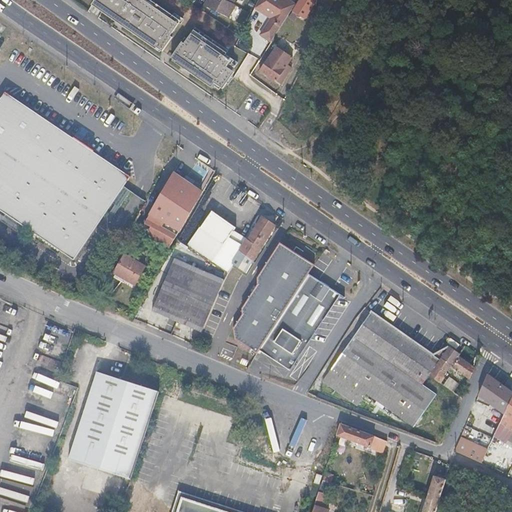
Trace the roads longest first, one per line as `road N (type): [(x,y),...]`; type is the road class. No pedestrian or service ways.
road 1 (secondary): [(0,0),(494,344)]
road 2 (unclassified): [(0,279),(443,454),(494,344)]
road 3 (secondary): [(505,326),(47,0)]
road 4 (track): [(511,308),(264,130)]
road 5 (unknown): [(133,151),(90,289)]
